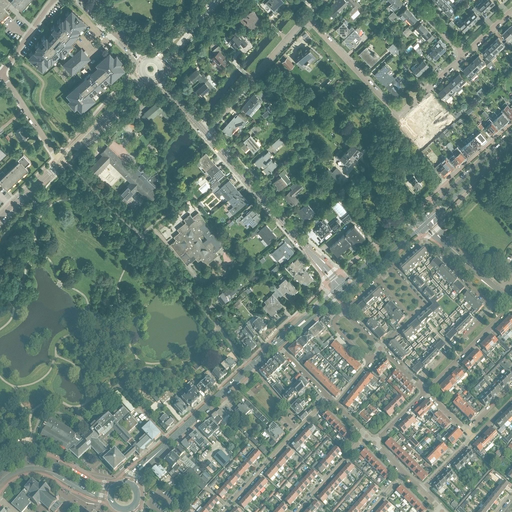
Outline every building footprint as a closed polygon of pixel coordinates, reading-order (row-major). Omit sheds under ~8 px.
[(0,0),(0,21),(9,14),(3,7),(8,3),(10,5),(13,2),(22,10),(30,0),(0,0)] [(267,0),(264,4),(275,15),(280,9),(278,7),(284,0),(283,0),(267,0)] [(342,8),(341,6),(346,1),(345,0),(336,0),(336,1),(327,9),(329,12),(330,11),(331,13),(331,14),(331,13),(334,16),(342,8)] [(399,0),(394,0),(391,3),(392,3),(388,6),(393,11),(396,8),(402,3),(399,0)] [(450,5),(445,0),(444,0),(439,5),(444,10),(450,5)] [(489,8),(482,1),(477,5),(476,5),(474,7),(480,13),(483,11),(484,13),(489,8)] [(355,6),(352,9),(348,12),(349,12),(344,17),(346,19),(358,7),(356,5),(355,6)] [(455,10),(450,5),(444,10),(449,15),(455,10)] [(480,13),(474,7),(470,11),(472,13),(469,16),(474,22),(479,17),(478,16),(480,13)] [(406,18),(412,13),(406,8),(398,16),(398,17),(400,19),(401,19),(403,21),(406,18)] [(261,20),(252,9),(240,20),(249,31),(261,20)] [(97,64),(99,66),(94,71),(85,62),(89,58),(81,49),(79,50),(70,42),(78,33),(77,32),(85,23),(72,11),(63,20),(62,19),(53,30),(54,31),(48,37),(47,37),(37,47),(38,48),(29,57),(43,70),(51,60),(52,61),(59,54),(67,61),(64,64),(72,73),(75,70),(84,80),(67,94),(72,99),(69,101),(75,108),(77,106),(82,111),(94,99),(91,95),(95,92),(96,94),(107,84),(106,82),(110,79),(111,80),(124,69),(120,64),(122,62),(117,55),(114,58),(110,53),(97,64)] [(416,18),(412,13),(406,18),(411,23),(416,18)] [(469,16),(464,21),(469,27),(474,22),(469,16)] [(469,27),(464,21),(458,26),(464,32),(469,27)] [(345,39),(354,30),(353,28),(351,31),(343,23),(336,30),(345,39)] [(419,35),(426,28),(421,23),(416,28),(414,30),(419,35)] [(354,30),(345,39),(343,40),(342,41),(350,48),(351,48),(353,46),(354,47),(355,46),(357,44),(354,40),(353,41),(352,40),(355,37),(358,40),(360,38),(363,41),(367,38),(364,34),(361,36),(359,34),(360,30),(359,28),(358,28),(357,27),(354,30)] [(405,34),(410,29),(408,27),(403,32),(401,34),(403,36),(405,34)] [(426,28),(419,35),(421,37),(421,39),(423,40),(424,41),(431,34),(426,28)] [(511,32),(508,28),(502,34),(508,40),(506,41),(510,47),(511,45),(511,44),(510,42),(511,40),(511,32)] [(232,34),(233,36),(227,41),(230,45),(231,44),(234,48),(240,43),(243,47),(247,44),(236,31),(232,34)] [(498,37),(493,42),(500,50),(505,45),(508,49),(510,47),(506,41),(503,43),(498,37)] [(440,39),(434,45),(441,53),(446,49),(444,48),(446,46),(445,45),(445,44),(445,43),(444,42),(443,42),(440,39)] [(493,42),(488,47),(495,54),(500,50),(493,42)] [(390,52),(396,47),(393,43),(387,49),(390,52)] [(441,53),(434,45),(431,48),(432,50),(428,54),(432,58),(433,57),(435,59),(441,53)] [(308,46),(294,58),(302,68),(307,64),(312,68),(322,58),(308,46)] [(371,67),(376,62),(379,59),(374,53),(373,55),(366,47),(359,54),(371,67)] [(399,50),(396,47),(390,52),(393,55),(399,50)] [(495,54),(488,47),(483,52),(488,58),(486,59),(491,65),(492,63),(492,61),(496,56),(495,54)] [(215,55),(211,58),(213,61),(211,63),(215,67),(217,65),(220,69),(228,62),(224,57),(216,48),(212,51),(215,55)] [(479,55),(473,60),(480,68),(485,63),(488,67),(491,65),(486,59),(484,61),(479,55)] [(294,65),(287,58),(282,62),(289,69),(294,65)] [(418,65),(423,70),(428,65),(423,60),(418,65)] [(480,68),(473,60),(469,65),(475,72),(480,68)] [(423,70),(418,65),(416,63),(414,65),(416,67),(413,70),(418,75),(423,70)] [(385,86),(394,78),(391,75),(390,76),(387,72),(390,69),(385,64),(374,75),(385,86)] [(475,72),(469,65),(463,70),(472,79),(477,74),(475,72)] [(196,69),(186,77),(191,83),(197,79),(199,82),(205,76),(203,73),(201,75),(196,69)] [(454,78),(461,86),(466,81),(459,73),(454,78)] [(398,74),(394,78),(385,86),(395,97),(403,89),(400,86),(399,87),(395,84),(402,78),(398,74)] [(202,85),(195,91),(197,94),(199,92),(202,95),(207,91),(208,93),(214,88),(207,80),(208,80),(205,76),(199,82),(202,85)] [(449,83),(456,90),(463,88),(461,86),(454,78),(449,83)] [(449,83),(444,88),(451,95),(456,90),(449,83)] [(451,95),(444,88),(439,93),(445,100),(446,100),(448,102),(453,98),(450,95),(451,95)] [(245,105),(242,108),(249,115),(255,108),(257,109),(260,105),(258,104),(261,101),(254,94),(245,105)] [(426,112),(431,117),(434,115),(436,116),(445,107),(439,101),(436,103),(432,98),(425,105),(429,109),(426,112)] [(143,117),(147,121),(150,118),(151,119),(160,111),(169,121),(174,117),(160,101),(145,113),(146,114),(143,117)] [(502,109),(503,110),(510,118),(511,119),(511,107),(511,108),(510,108),(505,102),(503,103),(506,106),(502,109)] [(132,113),(137,119),(141,114),(137,109),(132,113)] [(427,119),(430,122),(433,119),(431,117),(426,112),(424,115),(420,110),(413,117),(421,125),(427,119)] [(510,118),(503,110),(502,111),(497,115),(498,116),(504,123),(506,124),(508,122),(507,121),(509,119),(510,118)] [(500,128),(492,119),(491,118),(485,111),(483,114),(487,119),(487,120),(484,123),(486,125),(490,130),(488,132),(490,135),(493,133),(495,134),(497,132),(497,130),(499,129),(500,128)] [(222,130),(224,131),(229,136),(234,131),(233,130),(234,130),(240,124),(242,126),(246,122),(237,115),(235,118),(234,117),(222,130)] [(504,123),(498,116),(497,118),(496,117),(492,119),(500,128),(501,128),(503,127),(503,125),(504,123)] [(409,125),(406,123),(401,127),(408,134),(412,138),(420,130),(414,124),(412,126),(410,124),(409,125)] [(28,129),(26,125),(16,131),(17,133),(15,134),(19,141),(20,141),(28,135),(26,131),(28,129)] [(452,128),(450,126),(443,132),(445,134),(447,136),(452,132),(450,130),(452,128)] [(479,133),(476,136),(482,143),(487,139),(479,130),(478,131),(479,133)] [(243,141),(245,143),(241,147),(245,151),(249,148),(253,152),(260,146),(250,135),(243,141)] [(482,143),(476,136),(471,140),(477,147),(482,143)] [(469,142),(466,144),(473,152),(477,147),(471,140),(469,138),(468,140),(469,142)] [(272,145),(275,149),(282,144),(278,139),(272,145)] [(341,157),(339,160),(346,165),(348,163),(356,154),(358,155),(362,151),(355,145),(356,144),(351,140),(350,140),(349,140),(349,141),(349,142),(348,143),(348,144),(348,145),(348,146),(348,147),(349,148),(341,157)] [(466,157),(457,147),(454,149),(452,146),(453,146),(450,142),(446,145),(448,146),(454,153),(461,162),(463,160),(464,160),(466,159),(466,157)] [(473,152),(466,144),(464,146),(461,149),(457,145),(458,146),(457,147),(466,157),(467,156),(468,156),(473,152)] [(110,162),(130,182),(131,182),(118,195),(125,201),(137,189),(150,201),(157,194),(152,190),(155,187),(156,188),(157,186),(157,184),(158,181),(158,179),(158,176),(157,174),(156,171),(155,170),(151,174),(145,168),(147,166),(143,162),(136,169),(134,166),(132,168),(130,165),(128,167),(107,146),(101,153),(103,155),(90,168),(97,175),(110,162)] [(259,165),(260,166),(262,165),(264,168),(263,169),(267,174),(273,169),(272,168),(277,164),(274,161),(273,162),(269,157),(272,155),(268,151),(263,156),(262,155),(254,162),(258,166),(259,165)] [(207,171),(214,164),(210,160),(210,159),(209,158),(206,153),(195,162),(201,169),(203,167),(207,171)] [(461,162),(454,153),(449,157),(457,166),(458,166),(460,165),(460,163),(461,162)] [(2,171),(0,172),(0,181),(8,189),(28,170),(25,166),(30,162),(31,163),(31,162),(23,154),(18,159),(20,162),(6,175),(2,171)] [(441,162),(450,172),(455,167),(449,160),(446,162),(445,160),(444,161),(442,158),(441,160),(442,161),(441,162)] [(450,172),(441,162),(435,167),(437,170),(444,177),(450,172)] [(218,169),(214,164),(207,171),(212,177),(209,180),(212,184),(224,174),(220,170),(218,169)] [(279,191),(291,180),(285,174),(287,172),(284,169),(279,174),(281,176),(273,182),(277,187),(276,188),(279,191)] [(328,169),(325,173),(328,176),(334,182),(338,178),(332,172),(328,169)] [(422,184),(419,182),(425,177),(421,174),(416,178),(413,175),(409,179),(417,188),(422,184)] [(228,200),(238,192),(233,187),(234,186),(232,185),(233,185),(229,180),(218,190),(214,193),(218,197),(221,194),(222,194),(227,200),(228,200)] [(298,201),(294,196),(303,188),(297,181),(290,187),(293,189),(287,194),(288,195),(285,198),(292,206),(298,201)] [(238,192),(228,200),(233,206),(229,210),(233,214),(236,211),(248,201),(244,197),(243,198),(242,196),(238,192)] [(302,222),(304,224),(308,220),(315,213),(307,203),(301,209),(298,212),(304,219),(302,222)] [(241,215),(235,220),(234,222),(236,224),(237,222),(238,223),(240,221),(244,225),(246,223),(246,224),(249,222),(253,226),(261,219),(255,212),(256,211),(253,209),(244,217),(241,215)] [(186,222),(177,229),(179,232),(173,237),(176,240),(170,245),(180,257),(187,266),(188,264),(193,260),(192,259),(194,257),(198,262),(201,259),(205,265),(209,262),(212,260),(218,255),(215,252),(224,245),(205,222),(198,212),(191,218),(189,214),(184,219),(186,222)] [(353,217),(350,213),(348,214),(349,215),(342,221),(345,224),(353,217)] [(334,231),(341,226),(336,220),(327,228),(324,225),(327,223),(324,219),(321,221),(320,221),(312,228),(321,238),(329,231),(332,229),(334,231)] [(257,228),(254,231),(249,235),(252,238),(258,233),(268,244),(272,241),(271,239),(275,235),(272,232),(272,233),(268,228),(266,225),(260,231),(257,228)] [(347,234),(345,236),(349,241),(351,239),(356,245),(365,237),(354,225),(345,233),(347,234)] [(349,241),(345,236),(344,235),(330,247),(337,254),(350,242),(349,241)] [(287,244),(285,242),(271,253),(276,258),(278,256),(283,252),(284,253),(284,254),(287,258),(293,253),(290,249),(289,249),(286,245),(287,244)] [(417,251),(423,258),(426,256),(427,257),(428,255),(421,247),(417,251)] [(417,251),(414,254),(421,262),(423,261),(421,259),(423,258),(417,251)] [(421,262),(414,254),(410,258),(416,264),(418,263),(419,264),(421,262)] [(416,264),(410,258),(406,261),(413,269),(415,267),(414,266),(416,264)] [(289,265),(286,268),(294,277),(295,276),(302,283),(304,281),(306,284),(313,279),(309,274),(308,275),(305,271),(307,269),(304,266),(298,259),(293,262),(289,265)] [(433,269),(440,263),(436,259),(427,268),(430,271),(433,268),(433,269)] [(406,261),(402,265),(408,271),(410,270),(411,271),(413,269),(406,261)] [(443,266),(440,263),(433,269),(437,273),(443,266)] [(408,271),(402,265),(398,268),(406,276),(407,274),(406,273),(408,271)] [(437,273),(435,274),(437,276),(439,274),(440,276),(447,270),(443,266),(437,273)] [(450,274),(447,270),(440,276),(442,278),(441,279),(443,281),(450,274)] [(415,287),(422,281),(420,279),(424,276),(422,274),(412,283),(415,287)] [(454,277),(450,274),(443,281),(444,283),(446,282),(447,284),(454,277)] [(458,281),(454,277),(447,284),(449,286),(448,287),(450,288),(457,282),(458,281)] [(278,288),(282,293),(286,290),(291,295),(293,293),(293,292),(296,289),(290,282),(289,283),(286,279),(280,285),(280,286),(278,288)] [(422,281),(415,287),(419,291),(427,284),(429,282),(427,280),(424,283),(422,281)] [(450,288),(449,289),(451,291),(452,290),(454,292),(460,285),(457,282),(450,288)] [(223,293),(222,292),(217,297),(222,304),(229,298),(228,297),(239,289),(236,284),(226,291),(223,293)] [(428,286),(427,284),(419,291),(422,295),(429,289),(427,286),(428,286)] [(464,289),(460,285),(454,292),(456,294),(454,295),(456,297),(464,289)] [(373,291),(379,298),(381,296),(382,297),(384,296),(377,288),(373,291)] [(430,288),(429,289),(422,295),(426,299),(432,293),(430,290),(432,289),(430,288)] [(264,307),(270,313),(272,315),(276,311),(275,310),(277,307),(279,309),(282,306),(276,300),(275,301),(274,300),(276,298),(278,296),(275,291),(272,294),(273,294),(265,302),(267,304),(264,307)] [(379,298),(373,291),(369,295),(376,302),(378,301),(377,300),(379,298)] [(466,302),(472,296),(468,292),(459,302),(461,304),(464,300),(466,302)] [(434,295),(432,293),(426,299),(429,302),(436,296),(437,295),(435,293),(434,295)] [(369,295),(365,298),(371,305),(373,303),(374,304),(376,302),(369,295)] [(436,296),(429,302),(432,306),(435,303),(435,304),(443,297),(441,295),(437,298),(436,296)] [(472,296),(466,302),(468,304),(464,308),(466,309),(476,300),(472,296)] [(371,305),(365,298),(361,302),(368,309),(370,308),(369,306),(371,305)] [(476,300),(466,309),(468,311),(471,308),(473,310),(479,303),(476,300)] [(362,303),(358,306),(364,313),(368,309),(368,310),(368,309),(361,302),(362,303)] [(387,313),(394,307),(390,303),(380,312),(383,315),(386,312),(387,313)] [(435,303),(432,306),(431,307),(437,314),(439,312),(440,313),(442,312),(435,304),(435,303)] [(479,303),(473,310),(475,312),(471,315),(473,317),(483,307),(479,303)] [(364,313),(358,306),(354,310),(363,319),(367,316),(364,313)] [(394,307),(387,313),(390,317),(397,311),(394,307)] [(431,307),(427,310),(435,318),(437,317),(435,316),(437,314),(431,307)] [(435,318),(427,310),(424,314),(423,313),(423,314),(428,319),(428,320),(429,321),(429,320),(430,321),(432,319),(433,320),(435,318)] [(397,311),(390,317),(392,319),(389,322),(390,324),(401,315),(397,311)] [(428,319),(423,314),(420,317),(426,324),(430,321),(429,320),(429,321),(428,320),(428,319)] [(464,316),(462,318),(468,325),(472,321),(464,314),(463,315),(464,316)] [(404,319),(401,315),(390,324),(392,326),(396,322),(397,325),(404,319)] [(326,327),(329,324),(328,323),(330,321),(328,318),(326,319),(325,317),(321,321),(326,327)] [(420,317),(416,321),(423,329),(425,327),(424,326),(426,324),(420,317),(419,317),(420,317)] [(369,329),(376,323),(374,321),(375,320),(374,318),(366,325),(369,329)] [(468,325),(462,318),(460,320),(459,319),(457,321),(465,328),(468,325)] [(250,325),(248,327),(252,333),(255,331),(259,335),(262,332),(266,329),(259,320),(252,326),(250,325)] [(423,329),(416,321),(412,324),(418,331),(420,329),(422,330),(423,329)] [(465,328),(457,321),(455,322),(457,324),(455,326),(461,332),(465,328)] [(511,330),(511,327),(505,321),(503,323),(502,325),(510,333),(511,330)] [(318,324),(313,328),(319,334),(322,332),(323,333),(327,330),(321,323),(319,325),(318,324)] [(376,323),(369,329),(373,333),(380,327),(381,326),(379,324),(378,325),(376,323)] [(412,324),(408,327),(416,336),(417,334),(416,333),(418,331),(412,324)] [(510,333),(502,325),(501,326),(500,325),(498,328),(506,336),(508,334),(510,333)] [(380,327),(373,333),(376,337),(386,328),(385,326),(381,329),(380,327)] [(461,332),(455,326),(453,328),(451,326),(450,328),(458,336),(461,332)] [(252,333),(248,327),(247,327),(241,332),(246,338),(241,343),(248,351),(247,352),(249,353),(250,353),(256,348),(251,342),(255,337),(252,333)] [(408,327),(405,331),(411,338),(413,336),(414,337),(416,336),(408,327)] [(313,328),(308,332),(314,340),(317,343),(319,341),(316,337),(319,334),(313,328)] [(388,329),(386,328),(376,337),(380,341),(387,335),(385,332),(388,329)] [(458,336),(450,328),(450,329),(447,332),(453,338),(456,335),(457,336),(458,336)] [(506,336),(498,328),(496,330),(496,331),(495,332),(499,336),(497,338),(503,344),(505,342),(503,340),(506,336)] [(411,338),(405,331),(401,334),(408,342),(410,341),(409,339),(411,338)] [(453,338),(447,332),(445,333),(442,331),(439,334),(443,338),(444,337),(449,342),(453,338)] [(314,340),(308,332),(307,333),(306,334),(304,336),(316,349),(318,348),(312,342),(314,340)] [(301,339),(307,346),(309,345),(314,350),(313,352),(313,353),(316,356),(317,356),(320,353),(316,349),(304,336),(303,337),(302,337),(301,338),(301,339)] [(334,336),(326,343),(328,345),(336,338),(334,336)] [(436,343),(442,349),(445,346),(440,342),(441,341),(437,336),(434,339),(437,342),(436,343)] [(503,344),(497,338),(495,341),(491,336),(487,340),(495,348),(499,344),(506,352),(505,352),(504,354),(505,355),(509,351),(503,344)] [(391,350),(398,344),(396,342),(399,339),(398,337),(387,346),(391,350)] [(296,343),(302,351),(306,355),(299,363),(303,367),(308,362),(310,360),(311,360),(314,357),(315,357),(316,356),(313,353),(311,354),(310,352),(311,351),(307,346),(301,339),(299,341),(298,340),(296,342),(296,343)] [(487,340),(484,343),(492,351),(495,348),(487,340)] [(330,354),(338,345),(335,342),(330,347),(327,350),(329,352),(328,352),(330,354)] [(302,351),(296,343),(295,344),(294,344),(293,345),(293,346),(291,347),(293,349),(292,349),(294,351),(295,350),(298,353),(297,354),(298,355),(298,354),(302,358),(304,356),(300,353),(302,351)] [(398,344),(391,350),(394,354),(405,345),(403,343),(400,346),(398,344)] [(442,349),(436,343),(432,347),(438,354),(442,349)] [(492,351),(484,343),(480,347),(483,350),(482,352),(486,357),(488,355),(490,353),(492,351)] [(327,357),(325,359),(326,360),(335,352),(336,354),(341,348),(338,345),(330,354),(327,357)] [(406,347),(405,345),(394,354),(398,358),(405,352),(403,350),(406,347)] [(293,349),(291,347),(287,351),(294,358),(296,356),(300,360),(302,358),(298,354),(298,355),(297,354),(298,353),(295,350),(294,351),(292,349),(293,349)] [(430,350),(428,352),(435,358),(439,354),(438,354),(432,347),(431,347),(429,349),(430,350)] [(341,348),(336,354),(338,355),(334,360),(335,361),(337,360),(336,360),(345,352),(341,348)] [(405,352),(398,358),(401,362),(412,353),(410,351),(406,354),(405,352)] [(478,361),(480,359),(482,361),(483,359),(486,361),(488,359),(482,353),(480,355),(476,351),(475,352),(474,352),(472,354),(478,361)] [(348,355),(345,352),(336,360),(337,360),(338,361),(341,358),(343,360),(348,355)] [(435,358),(428,352),(427,354),(425,352),(424,354),(431,362),(435,358)] [(431,362),(424,354),(422,356),(423,357),(421,359),(428,365),(431,362)] [(478,361),(472,354),(469,357),(470,357),(468,358),(476,366),(480,363),(478,361)] [(279,355),(275,359),(286,370),(287,369),(286,368),(288,366),(279,355)] [(343,360),(341,361),(343,363),(340,366),(341,368),(351,358),(348,355),(343,360)] [(236,366),(235,366),(238,364),(233,360),(231,362),(229,359),(228,360),(226,358),(223,361),(225,363),(221,366),(226,372),(229,369),(231,371),(236,366)] [(351,358),(341,368),(342,369),(347,364),(349,366),(354,361),(351,358)] [(467,359),(465,361),(471,368),(473,366),(475,368),(476,366),(468,358),(467,359)] [(286,370),(275,359),(271,362),(278,370),(281,368),(284,372),(286,370)] [(410,369),(413,366),(410,363),(411,362),(408,359),(404,364),(410,369)] [(428,365),(421,359),(419,361),(418,360),(416,362),(417,362),(423,368),(424,369),(428,365)] [(308,362),(303,367),(306,370),(315,362),(313,360),(310,364),(308,362)] [(384,360),(380,364),(386,370),(390,366),(384,360)] [(354,361),(349,366),(351,368),(347,371),(349,372),(357,364),(354,361)] [(471,368),(465,361),(462,364),(461,365),(469,373),(471,372),(469,370),(471,368)] [(278,370),(271,362),(267,366),(278,378),(279,379),(281,377),(276,372),(278,370)] [(315,362),(306,370),(310,373),(315,368),(313,366),(316,363),(315,362)] [(417,362),(413,366),(410,369),(416,375),(423,368),(417,362)] [(508,370),(501,363),(499,365),(506,372),(508,370)] [(361,367),(357,364),(349,372),(350,374),(353,371),(356,373),(356,372),(361,367)] [(386,370),(380,364),(376,367),(382,373),(386,370)] [(278,378),(267,366),(263,369),(276,384),(278,386),(278,385),(280,387),(281,386),(276,380),(278,378)] [(316,370),(315,368),(310,373),(313,376),(321,368),(319,367),(316,370)] [(382,373),(376,367),(373,371),(379,377),(382,373)] [(322,370),(321,368),(313,376),(316,379),(321,375),(319,373),(322,370)] [(276,384),(263,369),(259,373),(266,381),(268,383),(270,381),(275,385),(276,384)] [(453,374),(459,380),(466,373),(461,369),(459,371),(457,370),(453,374)] [(214,379),(215,378),(218,382),(224,377),(226,375),(224,372),(221,374),(217,370),(212,375),(210,373),(209,374),(214,379)] [(393,379),(399,373),(397,371),(396,372),(394,370),(390,374),(391,374),(387,378),(389,380),(392,377),(393,379)] [(214,379),(209,374),(207,372),(204,375),(204,376),(204,377),(205,378),(205,379),(206,380),(203,383),(210,390),(214,387),(214,386),(216,385),(213,382),(215,380),(214,379)] [(321,375),(316,379),(319,383),(328,374),(327,372),(323,376),(321,375)] [(403,377),(399,373),(393,379),(397,383),(403,377)] [(511,378),(507,373),(503,377),(509,383),(511,379),(511,378)] [(329,375),(328,374),(319,383),(322,386),(327,381),(329,379),(327,377),(329,375)] [(375,386),(376,384),(371,380),(372,378),(367,374),(364,377),(375,386)] [(453,374),(449,378),(456,384),(459,380),(453,374)] [(364,377),(361,381),(367,385),(368,383),(377,390),(379,389),(375,386),(364,377)] [(403,377),(397,383),(401,387),(407,381),(403,377)] [(509,383),(503,377),(499,381),(505,387),(509,383)] [(456,384),(449,378),(445,381),(452,388),(456,384)] [(488,382),(484,378),(483,379),(490,387),(492,386),(488,382)] [(279,387),(275,391),(281,399),(286,404),(295,394),(297,396),(300,398),(306,392),(307,392),(308,391),(305,388),(308,385),(302,379),(298,383),(285,395),(281,390),(282,390),(279,387)] [(329,383),(327,381),(322,386),(325,389),(334,381),(332,379),(329,383)] [(293,386),(288,381),(284,385),(288,389),(293,386)] [(334,381),(325,389),(328,392),(333,387),(332,385),(335,382),(334,381)] [(361,381),(358,384),(369,393),(372,395),(373,393),(365,387),(367,385),(361,381)] [(407,381),(401,387),(405,391),(411,385),(407,381)] [(445,381),(441,385),(448,392),(452,388),(445,381)] [(499,381),(493,387),(498,392),(500,390),(501,391),(505,387),(499,381)] [(210,390),(203,383),(198,388),(192,382),(191,384),(194,388),(196,389),(197,389),(199,392),(200,391),(204,395),(206,393),(206,394),(210,390)] [(194,388),(191,384),(190,383),(186,386),(189,389),(188,390),(190,391),(187,394),(196,403),(196,404),(197,404),(199,402),(199,401),(198,401),(199,400),(199,401),(201,399),(199,397),(200,396),(193,389),(194,388)] [(358,384),(356,388),(361,392),(363,390),(368,395),(369,393),(358,384)] [(411,385),(405,391),(409,395),(415,389),(411,385)] [(448,392),(441,385),(437,390),(446,398),(449,396),(448,395),(450,394),(448,392)] [(335,389),(333,387),(328,392),(332,395),(340,387),(338,386),(335,389)] [(341,389),(340,387),(332,395),(335,399),(340,394),(338,392),(341,389)] [(498,392),(493,387),(487,393),(493,399),(497,395),(496,394),(498,392)] [(356,388),(353,391),(364,400),(366,401),(367,400),(360,394),(361,392),(356,388)] [(163,405),(170,399),(173,396),(175,398),(174,398),(178,403),(173,407),(175,408),(174,408),(179,413),(179,414),(180,416),(181,416),(181,415),(182,416),(185,413),(185,414),(187,412),(185,410),(187,408),(180,400),(179,400),(176,397),(169,390),(165,393),(158,400),(160,401),(163,405)] [(353,391),(350,395),(356,399),(357,397),(363,402),(364,400),(353,391)] [(493,399),(487,393),(486,392),(482,396),(483,397),(489,403),(493,399)] [(196,403),(187,394),(181,399),(188,407),(189,406),(191,408),(193,406),(194,406),(196,405),(196,404),(195,404),(196,403)] [(154,395),(153,396),(152,397),(157,404),(160,401),(158,400),(154,395)] [(356,399),(350,395),(348,398),(358,407),(360,408),(362,406),(360,405),(354,401),(356,399)] [(394,400),(393,402),(399,407),(400,406),(404,402),(398,396),(394,400)] [(462,401),(460,399),(462,398),(460,396),(453,404),(454,405),(453,406),(455,408),(456,407),(462,401)] [(489,403),(483,397),(479,401),(485,407),(489,403)] [(348,398),(345,402),(350,406),(352,404),(355,407),(357,409),(358,407),(348,398)] [(462,401),(456,407),(457,408),(457,409),(459,411),(460,411),(466,405),(464,403),(466,401),(464,399),(462,401)] [(293,413),(304,402),(302,400),(300,403),(298,401),(290,409),(293,413)] [(306,400),(304,402),(293,413),(295,414),(295,415),(296,416),(297,416),(303,411),(301,409),(308,402),(306,400)] [(426,400),(422,404),(429,411),(428,411),(433,416),(438,412),(426,400)] [(242,404),(234,412),(239,416),(237,419),(240,422),(244,419),(245,419),(246,421),(252,414),(259,421),(267,429),(270,425),(262,417),(247,402),(243,406),(242,404)] [(350,406),(345,402),(342,405),(353,414),(354,415),(355,413),(354,412),(349,408),(350,406)] [(393,402),(388,407),(394,412),(399,407),(393,402)] [(466,405),(460,411),(461,412),(460,412),(462,415),(463,414),(471,406),(469,405),(467,403),(466,405)] [(429,411),(422,404),(418,409),(425,415),(428,411),(429,411)] [(363,420),(373,408),(372,408),(370,406),(367,409),(368,410),(366,412),(364,410),(359,416),(363,420)] [(471,406),(463,414),(464,416),(466,418),(467,418),(473,412),(471,410),(473,408),(471,406)] [(81,438),(75,435),(76,433),(50,418),(40,436),(66,450),(68,451),(69,451),(78,459),(89,449),(91,448),(100,458),(99,458),(102,462),(103,461),(113,473),(118,469),(119,468),(121,465),(133,455),(135,453),(139,456),(144,452),(144,451),(137,444),(131,448),(122,457),(114,450),(112,452),(109,449),(110,448),(103,440),(106,438),(114,430),(127,444),(127,443),(130,446),(134,442),(132,439),(129,435),(128,434),(137,425),(121,407),(110,417),(106,413),(89,430),(89,431),(87,432),(81,438)] [(388,407),(383,412),(389,418),(394,412),(388,407)] [(373,408),(363,420),(367,423),(372,418),(369,416),(371,413),(374,416),(377,413),(373,408)] [(425,415),(418,409),(414,413),(420,419),(425,415)] [(215,414),(222,422),(228,416),(226,414),(225,415),(220,410),(216,414),(215,414)] [(303,412),(298,418),(297,418),(301,422),(307,416),(311,412),(309,410),(305,414),(303,412)] [(473,412),(467,418),(468,419),(467,419),(469,421),(470,421),(478,414),(476,412),(474,410),(473,412)] [(436,423),(443,417),(438,412),(432,419),(430,421),(434,425),(436,423)] [(326,422),(331,417),(327,413),(322,418),(326,422)] [(511,418),(506,413),(502,417),(507,422),(511,418)] [(215,414),(209,419),(216,427),(219,425),(220,423),(224,428),(226,426),(222,422),(215,414)] [(163,423),(160,425),(166,431),(169,428),(168,427),(173,423),(168,418),(168,419),(165,416),(160,421),(163,423)] [(410,416),(406,420),(411,426),(413,424),(414,425),(416,423),(410,416)] [(331,417),(326,422),(330,426),(335,421),(331,417)] [(447,421),(443,417),(436,423),(441,428),(447,421)] [(507,422),(502,417),(498,420),(503,426),(507,422)] [(209,419),(203,425),(213,435),(216,438),(222,432),(219,429),(216,427),(209,419)] [(406,420),(402,424),(407,430),(411,426),(406,420)] [(503,426),(498,420),(494,424),(497,427),(496,429),(498,431),(503,426)] [(339,426),(335,421),(330,426),(334,430),(339,426)] [(450,424),(447,421),(441,428),(444,431),(445,430),(446,431),(450,427),(449,426),(450,424)] [(138,442),(137,444),(144,451),(146,449),(146,450),(153,443),(152,442),(153,440),(154,441),(160,435),(155,430),(156,430),(154,427),(153,428),(148,423),(142,428),(143,429),(141,431),(145,436),(138,442)] [(407,430),(402,424),(398,429),(403,434),(407,430)] [(415,430),(416,431),(417,432),(424,426),(423,424),(418,428),(417,428),(415,430)] [(203,425),(198,430),(208,440),(213,435),(203,425)] [(263,432),(263,433),(264,434),(264,433),(270,438),(278,430),(273,425),(272,425),(271,426),(270,425),(267,429),(268,430),(266,431),(265,430),(264,432),(263,432)] [(310,426),(306,430),(311,435),(313,436),(317,432),(315,430),(310,426)] [(339,426),(334,430),(338,434),(343,430),(339,426)] [(452,433),(458,439),(459,439),(461,437),(462,435),(454,428),(452,429),(454,431),(452,433)] [(487,433),(495,441),(498,437),(499,438),(501,436),(493,428),(491,430),(490,429),(489,430),(487,432),(487,433)] [(278,430),(270,438),(273,441),(275,444),(276,444),(277,442),(276,441),(279,439),(283,435),(281,433),(282,432),(282,431),(280,429),(279,429),(278,430)] [(306,430),(302,434),(307,439),(311,435),(306,430)] [(343,430),(338,434),(339,435),(337,436),(341,440),(343,439),(347,434),(343,430)] [(458,439),(452,433),(451,431),(449,433),(451,435),(449,436),(455,442),(456,443),(458,441),(457,440),(458,439)] [(194,432),(189,437),(196,445),(199,448),(202,445),(205,448),(208,445),(196,432),(195,432),(194,432)] [(495,441),(487,433),(486,434),(485,433),(483,436),(484,436),(483,436),(491,444),(495,441)] [(307,439),(302,434),(298,439),(303,443),(307,439)] [(352,438),(347,434),(343,439),(347,443),(352,438)] [(445,440),(443,442),(447,446),(449,444),(451,446),(452,446),(454,444),(455,442),(449,436),(447,435),(443,438),(445,440)] [(491,444),(483,436),(482,437),(479,439),(480,440),(488,448),(490,446),(491,444)] [(189,437),(185,441),(194,450),(195,448),(194,447),(196,445),(189,437)] [(447,446),(443,442),(438,437),(436,439),(439,443),(437,444),(439,446),(437,448),(444,454),(446,452),(447,453),(448,451),(447,450),(449,447),(447,446)] [(303,443),(298,439),(294,443),(300,448),(303,443)] [(389,450),(395,444),(390,440),(385,445),(389,450)] [(488,448),(480,440),(479,441),(478,440),(476,442),(477,443),(476,443),(484,451),(488,448)] [(185,441),(181,445),(187,451),(189,449),(191,451),(191,450),(194,454),(196,453),(194,450),(185,441)] [(407,443),(413,450),(416,448),(409,441),(407,443)] [(300,448),(294,443),(290,447),(297,454),(301,450),(299,448),(300,448)] [(484,451),(476,443),(475,444),(472,446),(475,449),(473,451),(480,458),(480,457),(485,463),(488,460),(483,456),(486,453),(484,451)] [(400,449),(395,444),(389,450),(394,455),(400,449)] [(185,453),(179,447),(173,452),(181,460),(185,457),(186,458),(187,456),(187,455),(185,453)] [(330,453),(336,458),(340,453),(335,448),(330,453)] [(434,448),(432,450),(440,458),(441,456),(442,457),(444,454),(437,448),(435,450),(434,448)] [(404,454),(400,449),(394,455),(399,459),(404,454)] [(254,450),(250,454),(252,456),(256,460),(260,455),(256,451),(254,450)] [(284,455),(289,459),(293,455),(288,450),(284,455)] [(440,458),(432,450),(430,451),(428,453),(437,461),(439,459),(440,458)] [(364,460),(369,455),(365,451),(360,456),(364,460)] [(468,451),(464,455),(469,460),(471,462),(475,458),(468,451)] [(221,452),(214,458),(222,468),(223,467),(226,464),(230,461),(221,452)] [(168,457),(184,473),(186,472),(186,473),(199,485),(198,487),(202,491),(207,486),(200,479),(197,476),(190,469),(189,470),(188,469),(184,464),(172,453),(168,457)] [(330,453),(326,458),(331,462),(336,458),(330,453)] [(437,461),(428,453),(423,459),(431,467),(434,463),(435,464),(437,461)] [(250,454),(246,458),(248,460),(252,464),(256,460),(252,456),(250,454)] [(404,454),(399,459),(403,464),(409,458),(404,454)] [(284,455),(280,459),(285,464),(289,459),(284,455)] [(369,455),(364,460),(368,464),(373,459),(369,455)] [(469,460),(464,455),(460,459),(465,464),(469,460)] [(187,458),(195,466),(192,470),(195,472),(198,469),(200,467),(192,459),(193,459),(189,456),(187,458)] [(168,457),(164,462),(168,466),(166,468),(169,471),(167,472),(175,482),(179,478),(175,473),(178,470),(183,475),(184,473),(168,457)] [(326,458),(323,461),(328,466),(331,462),(326,458)] [(413,463),(409,458),(403,464),(408,468),(413,463)] [(280,459),(276,463),(281,468),(285,464),(280,459)] [(373,459),(368,464),(372,468),(377,463),(373,459)] [(465,464),(460,459),(456,463),(461,468),(465,464)] [(216,470),(207,460),(202,465),(211,475),(216,470)] [(248,460),(244,464),(249,468),(252,464),(248,460)] [(328,466),(323,461),(319,465),(324,470),(328,466)] [(281,468),(276,463),(272,467),(277,472),(280,470),(281,471),(283,469),(281,468)] [(324,470),(319,465),(316,463),(311,469),(317,474),(318,473),(320,475),(324,470)] [(381,467),(377,463),(372,468),(374,470),(372,472),(374,474),(376,472),(381,467)] [(418,467),(413,463),(408,468),(412,473),(418,467)] [(461,468),(456,463),(452,467),(457,473),(461,468)] [(244,464),(240,469),(245,473),(249,468),(244,464)] [(348,465),(344,469),(351,475),(350,473),(353,469),(348,465)] [(163,476),(165,475),(167,477),(168,476),(166,474),(160,466),(157,469),(156,468),(152,472),(159,480),(163,476)] [(234,471),(236,473),(241,477),(245,473),(240,469),(238,467),(234,471)] [(272,467),(268,472),(274,476),(277,472),(272,467)] [(385,471),(381,467),(376,472),(380,476),(385,471)] [(418,467),(412,473),(417,478),(423,472),(418,467)] [(351,475),(344,469),(340,473),(345,478),(348,476),(349,477),(351,475)] [(389,476),(385,471),(380,476),(384,481),(389,476)] [(444,475),(449,480),(451,478),(453,480),(455,477),(448,471),(444,475)] [(274,476),(268,472),(264,476),(270,481),(274,476)] [(307,476),(312,481),(316,476),(311,472),(307,476)] [(427,477),(423,472),(417,478),(422,482),(427,477)] [(236,473),(232,477),(237,481),(241,477),(236,473)] [(345,478),(340,473),(336,478),(342,482),(345,478)] [(449,480),(444,475),(440,479),(445,484),(449,480)] [(312,481),(307,476),(303,480),(308,485),(312,481)] [(232,477),(229,482),(233,486),(237,481),(232,477)] [(342,482),(336,478),(333,482),(338,487),(342,482)] [(258,484),(263,488),(269,482),(266,480),(264,482),(262,479),(258,484)] [(445,484),(440,479),(436,483),(441,488),(445,484)] [(33,497),(30,500),(37,506),(38,506),(39,505),(39,504),(40,503),(41,505),(42,505),(43,506),(42,506),(43,507),(43,506),(45,508),(44,508),(45,508),(46,509),(46,510),(47,510),(48,511),(49,511),(50,510),(52,511),(55,511),(62,504),(58,501),(59,500),(56,498),(54,500),(53,499),(53,498),(52,499),(51,498),(51,497),(49,496),(50,496),(49,495),(49,496),(48,495),(49,493),(49,494),(50,493),(49,493),(50,492),(51,492),(50,492),(51,491),(41,483),(40,484),(41,484),(40,485),(39,485),(40,485),(39,486),(32,480),(24,489),(25,490),(33,497)] [(308,485),(303,480),(299,485),(305,489),(308,485)] [(229,482),(225,486),(229,490),(233,486),(229,482)] [(338,487),(333,482),(329,486),(334,491),(338,487)] [(499,487),(504,491),(508,486),(503,482),(499,487)] [(441,488),(436,483),(432,487),(437,492),(441,488)] [(263,488),(258,484),(254,488),(259,492),(263,488)] [(223,488),(221,490),(225,494),(229,490),(225,486),(223,485),(221,486),(223,488)] [(299,485),(296,489),(301,493),(305,489),(299,485)] [(368,491),(373,495),(377,491),(374,488),(376,486),(374,485),(372,486),(370,488),(369,487),(367,489),(368,491)] [(329,486),(325,491),(330,495),(334,491),(329,486)] [(400,496),(405,492),(401,487),(394,494),(398,498),(400,496)] [(504,491),(499,487),(496,491),(501,495),(504,491)] [(259,492),(254,488),(250,492),(255,497),(259,492)] [(219,493),(217,495),(221,499),(225,494),(221,490),(219,489),(217,491),(219,493)] [(301,493),(296,489),(292,493),(297,498),(301,493)] [(33,497),(25,490),(11,505),(19,511),(22,511),(30,504),(28,502),(30,500),(33,497)] [(330,495),(325,491),(321,495),(329,502),(329,501),(326,499),(330,495)] [(368,491),(364,495),(369,500),(373,495),(368,491)] [(496,491),(492,496),(497,500),(501,495),(496,491)] [(255,497),(250,492),(246,496),(251,501),(255,497)] [(409,496),(405,492),(400,496),(404,500),(409,496)] [(292,493),(288,497),(293,502),(297,498),(292,493)] [(329,502),(321,495),(317,499),(322,504),(325,501),(327,503),(329,502)] [(369,500),(364,495),(363,497),(361,496),(359,498),(361,499),(360,499),(366,504),(369,500)] [(246,496),(242,501),(247,505),(251,501),(246,496)] [(413,500),(409,496),(404,500),(408,505),(413,500)] [(492,496),(488,501),(493,505),(497,500),(492,496)] [(215,497),(211,502),(215,505),(219,501),(215,497)] [(293,502),(288,497),(284,502),(289,506),(293,502)] [(366,504),(360,499),(359,501),(357,500),(355,502),(362,508),(366,504)] [(417,504),(413,500),(408,505),(412,509),(417,504)] [(247,505),(242,501),(238,505),(244,510),(247,505)] [(488,501),(485,505),(490,509),(493,505),(488,501)] [(215,505),(211,502),(207,506),(211,510),(215,505)] [(310,507),(316,511),(320,507),(314,502),(310,507)] [(358,511),(362,508),(355,502),(351,506),(353,508),(357,511),(358,511)]
